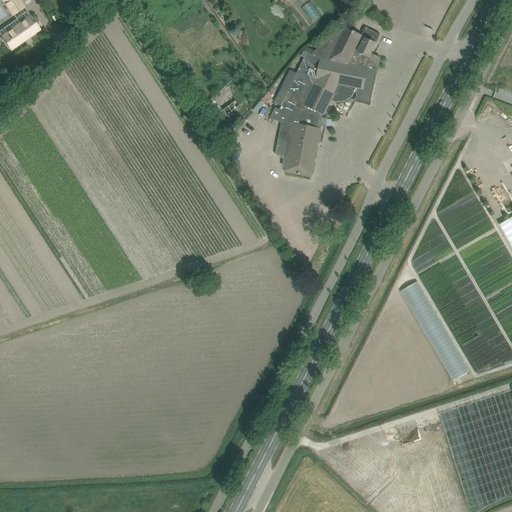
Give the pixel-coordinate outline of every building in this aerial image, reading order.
[(18,0),(0,0),(12,16),(24,8),(18,0)] [(314,4),(304,11),(315,24),(324,17),(314,4)] [(30,16),(1,37),(11,50),(15,47),(40,30),(34,22),(30,16)] [(289,90),(284,87),(278,98),(284,100),(279,110),(275,108),(270,118),(281,124),(275,155),(284,159),(282,166),(287,167),(286,172),(311,177),(321,126),(325,127),(327,119),(323,118),(324,114),(331,99),(336,101),(341,101),(346,99),(350,96),(353,92),(357,93),(356,100),(369,103),(376,71),(372,70),(373,66),(375,67),(376,60),(375,59),(369,57),(380,35),(365,28),(361,36),(345,28),(313,53),(312,55),(307,53),(289,90)] [(272,95),(269,91),(261,100),(265,104),(272,95)] [(241,107),(229,92),(216,102),(227,117),(241,107)] [(511,216),(499,224),(511,246),(511,216)] [(470,373),(417,282),(400,292),(453,383),(470,373)] [(402,317),(392,316),(391,327),(401,328),(402,317)] [(511,495),(511,390),(439,413),(470,511),(477,511),(482,509),(491,504),(500,499),(507,497),(511,495)]
